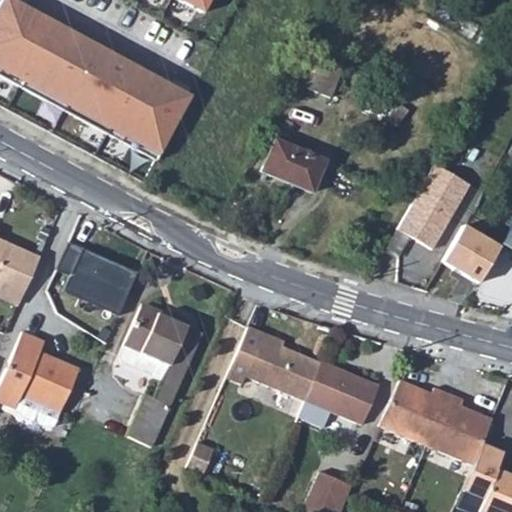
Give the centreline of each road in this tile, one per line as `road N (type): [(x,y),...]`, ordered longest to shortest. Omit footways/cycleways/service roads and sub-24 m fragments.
road 1 (secondary): [(511,347),(342,301),(232,260)]
road 2 (secondary): [(0,143),(232,260)]
